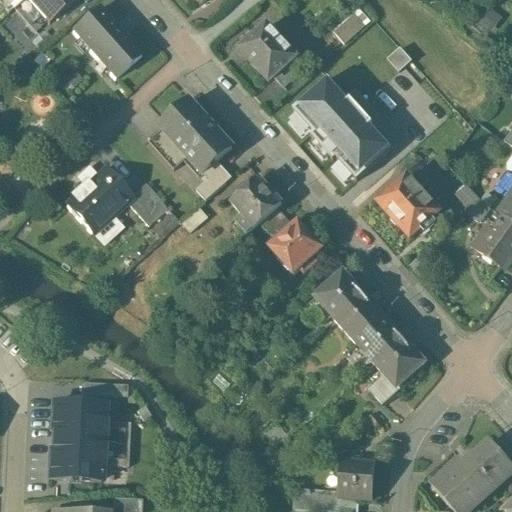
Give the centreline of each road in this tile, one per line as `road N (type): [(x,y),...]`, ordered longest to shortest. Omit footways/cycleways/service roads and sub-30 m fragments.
road 1 (residential): [(190,56),(474,367)]
road 2 (residential): [(5,217),(190,56)]
road 3 (residential): [(474,367),(428,417),(407,458),(403,511)]
road 4 (residential): [(0,370),(17,400),(13,511)]
